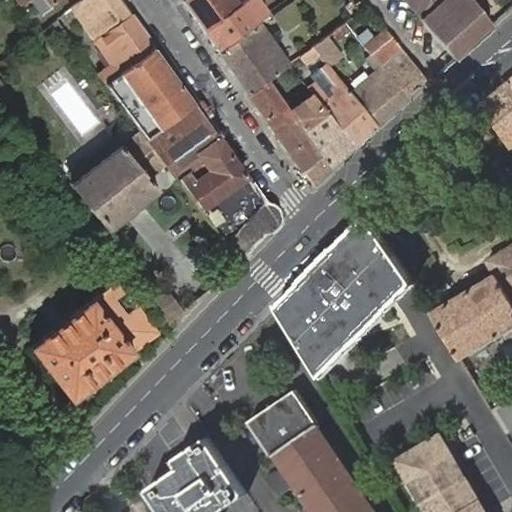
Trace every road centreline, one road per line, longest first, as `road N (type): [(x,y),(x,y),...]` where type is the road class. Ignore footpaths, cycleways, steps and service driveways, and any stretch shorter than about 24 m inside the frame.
road 1 (primary): [(307,225),(30,511)]
road 2 (residential): [(307,225),(146,0)]
road 3 (primary): [(511,39),(307,225)]
